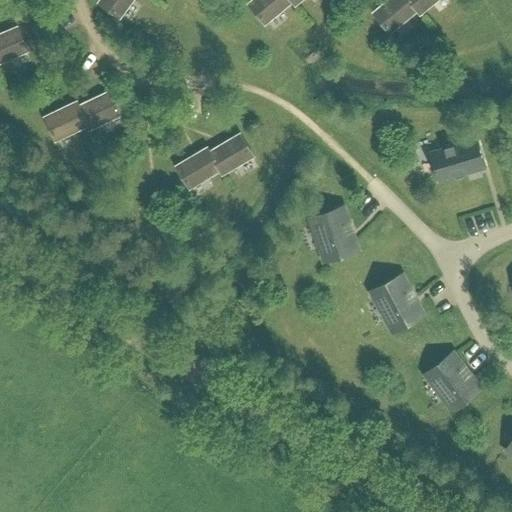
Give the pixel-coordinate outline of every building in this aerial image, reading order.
[(131,0),(100,0),(99,2),(120,17),(131,0)] [(292,0),(291,0),(251,0),(248,3),(265,23),(292,0)] [(417,10),(409,0),(387,0),(373,12),(389,32),(417,10)] [(409,0),(417,10),(420,13),(436,0),(409,0)] [(17,27),(0,34),(0,62),(27,51),(17,27)] [(100,96),(77,107),(86,125),(88,130),(120,115),(109,92),(100,96)] [(86,125),(77,107),(75,102),(43,117),(54,141),(86,125)] [(208,153),(218,171),(221,175),(251,157),(238,135),(208,153)] [(439,182),(486,168),(477,137),(429,152),(439,182)] [(218,171),(208,153),(205,148),(175,166),(188,188),(218,171)] [(326,260),(357,250),(343,206),(312,217),(326,260)] [(394,330),(423,315),(401,275),(372,290),(394,330)] [(454,409),(480,389),(452,353),(426,373),(454,409)]
